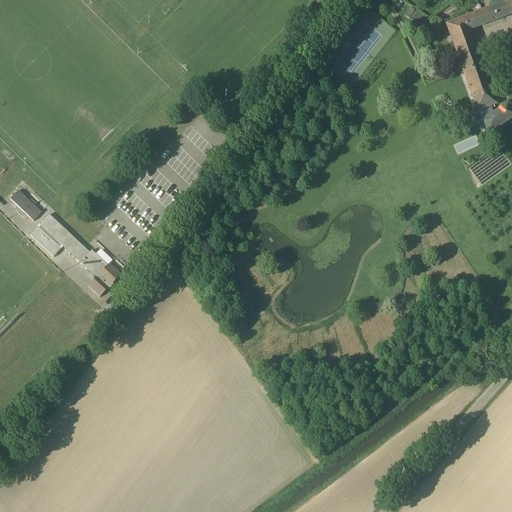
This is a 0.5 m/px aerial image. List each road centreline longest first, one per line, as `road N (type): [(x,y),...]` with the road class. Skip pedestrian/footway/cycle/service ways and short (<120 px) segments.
road 1 (unclassified): [(113,308),(343,0)]
road 2 (unclassified): [(511,367),(385,511)]
road 3 (unknown): [(260,111),(112,206)]
